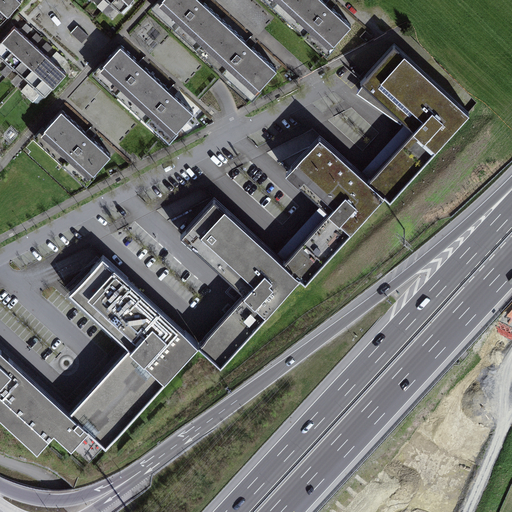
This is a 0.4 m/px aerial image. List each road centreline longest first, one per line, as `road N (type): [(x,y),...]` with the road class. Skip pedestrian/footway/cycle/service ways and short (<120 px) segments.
road 1 (motorway): [(511,187),(158,458)]
road 2 (residential): [(0,258),(383,49)]
road 3 (motorway): [(511,205),(230,511)]
road 4 (motorway): [(281,511),(511,261)]
road 5 (primary): [(495,373),(404,453),(364,511)]
road 6 (motorway): [(158,458),(73,498),(0,486)]
road 7 (primary): [(413,511),(448,440),(495,373)]
road 8 (primary): [(448,511),(495,373)]
